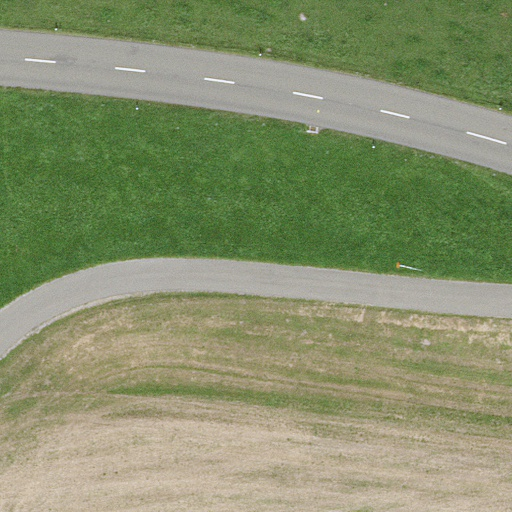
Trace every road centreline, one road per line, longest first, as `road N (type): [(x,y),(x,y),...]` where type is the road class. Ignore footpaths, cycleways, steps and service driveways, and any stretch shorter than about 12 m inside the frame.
road 1 (track): [(511,297),(158,274),(42,306),(0,341)]
road 2 (tertiary): [(511,145),(400,112),(0,58)]
